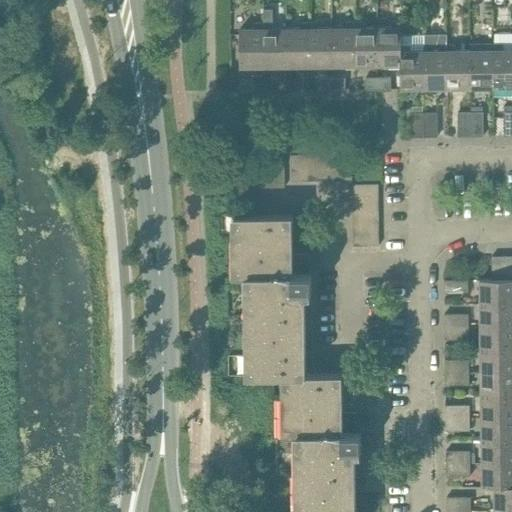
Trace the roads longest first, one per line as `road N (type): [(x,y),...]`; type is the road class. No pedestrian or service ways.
road 1 (residential): [(424,511),(420,234)]
road 2 (tertiary): [(163,370),(149,170)]
road 3 (tertiary): [(109,0),(149,170)]
road 4 (tertiary): [(149,170),(136,0)]
road 5 (tertiary): [(163,370),(141,511)]
road 6 (tertiary): [(176,511),(163,370)]
